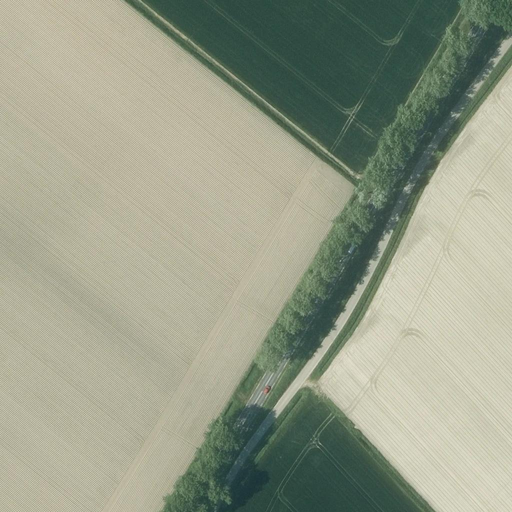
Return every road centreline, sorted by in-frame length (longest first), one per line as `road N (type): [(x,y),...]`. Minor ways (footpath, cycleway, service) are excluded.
road 1 (primary): [(190,511),(492,0)]
road 2 (unclassified): [(212,511),(246,451),(344,318),(438,139),(511,37)]
